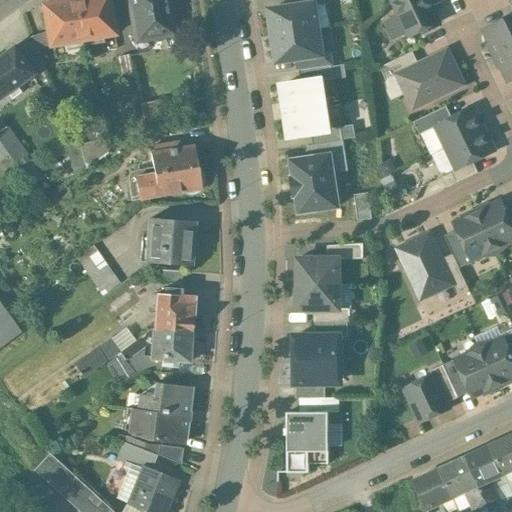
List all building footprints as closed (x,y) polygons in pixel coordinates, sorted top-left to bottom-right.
[(74,0),(66,0),(54,2),(54,4),(43,5),(47,31),(49,45),(65,43),(66,49),(82,47),(74,0)] [(74,0),(82,47),(101,44),(100,37),(114,34),(108,0),(74,0)] [(169,0),(128,0),(135,42),(175,35),(169,0)] [(392,0),(410,36),(439,21),(432,7),(428,0),(392,0)] [(289,7),(270,10),(274,36),(318,29),(314,5),(314,3),(289,7)] [(511,17),(484,31),(492,47),(494,46),(498,55),(511,48),(511,17)] [(318,29),(274,36),(278,62),(322,55),(318,29)] [(47,31),(33,36),(38,50),(49,45),(47,31)] [(33,36),(13,47),(33,74),(43,68),(38,50),(33,36)] [(13,47),(0,56),(0,97),(33,74),(13,47)] [(511,48),(498,55),(503,64),(501,65),(509,81),(511,79),(511,48)] [(419,64),(397,75),(397,76),(407,96),(415,92),(422,105),(464,85),(447,51),(419,64)] [(413,52),(380,67),(387,81),(397,76),(397,75),(419,64),(413,52)] [(116,56),(122,80),(133,77),(128,53),(116,56)] [(331,66),(302,70),(304,82),(321,79),(322,81),(334,79),(331,66)] [(304,82),(282,85),(286,111),(325,105),(322,81),(321,79),(304,82)] [(161,99),(140,104),(146,129),(167,126),(161,99)] [(325,105),(286,111),(290,137),(312,133),(329,131),(329,129),(325,105)] [(446,107),(414,122),(420,135),(437,127),(436,126),(452,118),(446,107)] [(452,118),(436,126),(437,127),(447,148),(484,130),(473,108),(452,118)] [(28,156),(7,126),(0,131),(0,146),(14,166),(28,156)] [(341,127),(329,129),(329,131),(312,133),(313,145),(343,141),(341,127)] [(102,131),(77,137),(74,130),(61,134),(73,177),(107,153),(102,131)] [(484,130),(447,148),(456,168),(457,169),(473,162),(494,151),(484,130)] [(178,143),(150,146),(153,168),(145,169),(149,196),(181,192),(182,193),(184,194),(187,195),(191,196),(195,196),(198,195),(200,193),(202,192),(204,189),(205,187),(206,185),(206,184),(206,181),(206,178),(205,177),(204,174),(202,172),(200,170),(198,169),(195,147),(179,149),(178,143)] [(316,160),(294,163),(298,189),(338,183),(334,159),(334,157),(316,160)] [(473,162),(457,169),(456,168),(451,171),(456,183),(478,172),(473,162)] [(338,183),(298,189),(302,214),(324,211),(341,209),(341,207),(338,183)] [(371,189),(358,191),(362,216),(375,214),(371,189)] [(511,224),(501,201),(477,212),(495,250),(511,242),(511,224)] [(477,212),(454,223),(457,230),(471,261),(472,261),(495,250),(477,212)] [(193,221),(148,218),(144,261),(189,265),(193,221)] [(471,261),(457,230),(444,236),(453,254),(459,268),(473,262),(472,261),(471,261)] [(430,234),(397,249),(421,299),(452,285),(453,284),(442,259),(430,234)] [(364,243),(328,246),(328,258),(340,258),(340,259),(364,259),(364,243)] [(118,283),(91,246),(76,257),(102,294),(118,283)] [(459,268),(453,254),(442,259),(453,284),(452,285),(456,292),(468,287),(459,268)] [(340,259),(340,258),(328,258),(298,258),(298,284),(340,284),(340,259)] [(340,284),(298,284),(298,310),(314,310),(340,310),(340,309),(340,284)] [(194,296),(181,295),(181,289),(165,288),(165,293),(156,292),(153,329),(191,333),(194,296)] [(0,300),(0,349),(23,334),(0,300)] [(350,322),(350,309),(340,309),(340,310),(314,310),(314,322),(316,322),(348,322),(350,322)] [(348,322),(316,322),(316,336),(341,335),(341,337),(348,337),(348,322)] [(122,351),(106,362),(120,382),(135,372),(126,359),(151,342),(152,329),(122,351)] [(153,329),(152,329),(151,342),(150,358),(162,359),(162,361),(173,362),(173,360),(189,361),(191,333),(153,329)] [(511,333),(503,337),(511,356),(511,333)] [(316,336),(295,336),(295,384),(297,384),(325,384),(326,384),(326,372),(341,372),(341,337),(341,335),(316,336)] [(113,336),(97,347),(106,362),(122,351),(113,336)] [(511,356),(503,337),(479,348),(497,386),(511,379),(511,356)] [(479,348),(456,359),(461,370),(473,397),(497,386),(479,348)] [(456,359),(443,365),(448,376),(461,370),(456,359)] [(448,376),(443,365),(431,370),(433,376),(434,375),(447,403),(458,398),(448,376)] [(192,376),(165,372),(163,385),(190,388),(192,376)] [(433,376),(405,389),(421,422),(450,408),(447,403),(434,375),(433,376)] [(163,385),(157,384),(140,396),(135,395),(130,396),(129,408),(187,415),(191,389),(190,388),(163,385)] [(325,384),(297,384),(297,398),(301,398),(323,398),(325,398),(325,384)] [(301,398),(301,412),(323,412),(323,398),(301,398)] [(325,398),(323,398),(323,412),(329,412),(335,412),(335,398),(325,398)] [(187,415),(129,408),(125,407),(123,421),(131,421),(129,432),(147,439),(184,443),(187,415)] [(301,412),(288,413),(288,452),(329,452),(329,412),(323,412),(301,412)] [(131,421),(123,421),(122,429),(129,432),(131,421)] [(511,434),(506,438),(506,437),(489,445),(504,477),(511,473),(511,434)] [(157,455),(123,442),(116,459),(130,465),(140,468),(141,467),(151,471),(157,455)] [(183,448),(158,445),(157,455),(181,465),(183,448)] [(489,445),(472,452),(472,453),(464,457),(479,489),(494,482),(504,477),(489,445)] [(329,452),(288,452),(288,472),(310,472),(310,464),(329,464),(329,452)] [(113,511),(49,453),(34,470),(79,511),(113,511)] [(464,457),(456,461),(455,460),(439,468),(454,500),(466,495),(479,489),(464,457)] [(151,471),(141,467),(140,468),(130,465),(118,496),(121,498),(120,499),(143,511),(165,511),(169,503),(167,502),(176,481),(151,471)] [(439,468),(422,476),(422,477),(413,481),(427,511),(428,511),(442,506),(454,500),(439,468)] [(494,482),(479,489),(487,507),(502,501),(494,482)] [(479,489),(466,495),(474,511),(477,511),(487,507),(479,489)]
